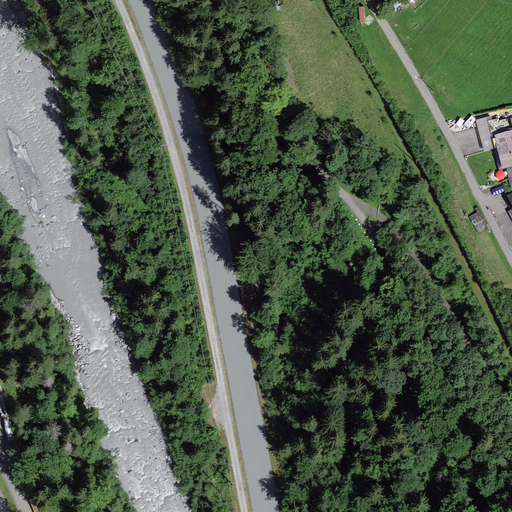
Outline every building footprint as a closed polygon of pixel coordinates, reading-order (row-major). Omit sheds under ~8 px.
[(511,116),(478,125),(484,150),(497,147),(502,169),(506,168),(511,166),(511,116)] [(453,183),(447,164),(441,166),(447,185),(453,183)] [(492,188),(495,195),(507,190),(504,184),(492,188)] [(472,192),(469,187),(455,195),(457,198),(461,196),(462,198),(472,192)] [(492,228),(479,206),(475,208),(477,211),(469,216),(478,232),(486,228),(487,231),(492,228)]
